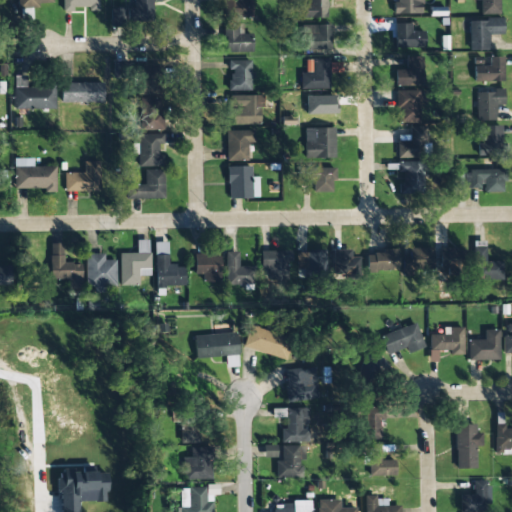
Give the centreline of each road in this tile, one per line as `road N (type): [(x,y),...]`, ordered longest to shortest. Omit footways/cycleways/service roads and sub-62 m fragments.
road 1 (residential): [(511,217),(0,225)]
road 2 (residential): [(199,221),(193,0)]
road 3 (residential): [(369,217),(365,0)]
road 4 (residential): [(195,43),(48,45)]
